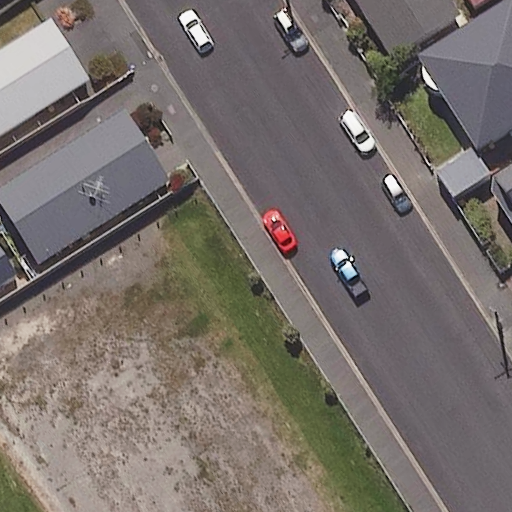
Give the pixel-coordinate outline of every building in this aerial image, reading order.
[(357,0),(398,63),(464,20),(451,0),(357,0)] [(504,0),(470,0),(479,15),(504,0)] [(511,13),(426,70),(486,162),(511,145),(511,13)] [(0,149),(95,90),(56,28),(0,62),(0,149)] [(178,192),(131,119),(1,203),(48,276),(178,192)] [(494,185),(480,159),(445,179),(460,205),(494,185)] [(511,177),(494,189),(511,217),(511,177)] [(0,263),(0,302),(25,286),(7,259),(0,263)]
